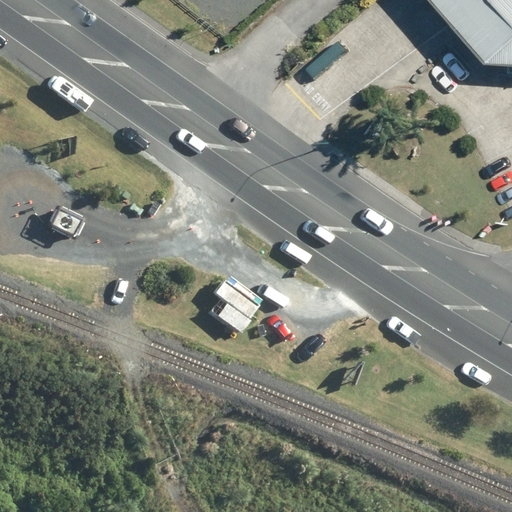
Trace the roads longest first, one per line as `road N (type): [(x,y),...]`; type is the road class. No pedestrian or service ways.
road 1 (primary): [(511,334),(11,0)]
road 2 (track): [(226,149),(147,240),(130,275),(127,340),(143,435),(196,511)]
